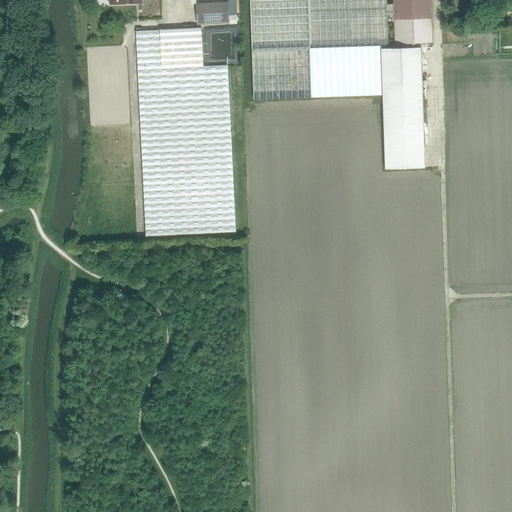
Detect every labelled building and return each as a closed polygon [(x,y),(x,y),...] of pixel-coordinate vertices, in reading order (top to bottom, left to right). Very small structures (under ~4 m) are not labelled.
[(386,0),(250,0),(254,99),(383,95),(382,45),(388,45),(387,21),(394,21),(394,4),(387,4),(386,0)] [(393,0),(394,4),(394,21),(395,44),(411,44),(432,43),(430,0),(393,0)] [(197,24),(229,22),(228,2),(196,4),(197,24)] [(388,45),(382,45),(383,95),(385,168),(425,167),(422,88),(423,88),(422,47),(411,47),(411,44),(395,44),(394,21),(387,21),(388,45)] [(146,236),(236,232),(228,65),(204,66),(202,27),(136,31),(146,236)] [(498,29),(474,29),(474,41),(492,41),(492,56),(499,56),(498,29)]
